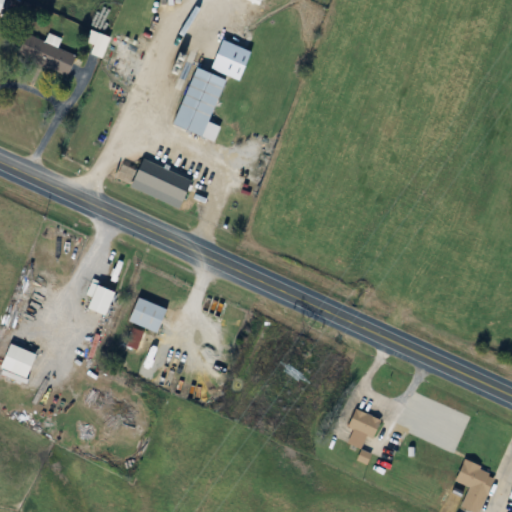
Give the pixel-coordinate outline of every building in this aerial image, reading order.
[(61,39),(48,35),(45,42),(26,36),(19,59),(70,76),(76,56),(58,50),(61,39)] [(228,79),(197,68),(176,126),(207,137),(228,79)] [(186,203),(195,181),(142,160),(133,182),(186,203)] [(87,306),(108,316),(119,292),(97,283),(87,306)] [(170,310),(138,296),(127,320),(159,334),(170,310)] [(29,379),(39,354),(13,344),(3,368),(29,379)] [(375,438),(382,419),(356,409),(349,428),(352,430),(347,444),(362,449),(367,435),(375,438)] [(475,511),(480,511),(497,475),(465,460),(455,482),(469,488),(461,506),(475,511)]
